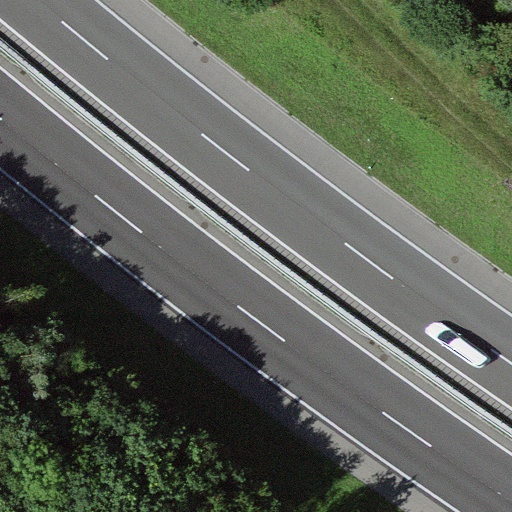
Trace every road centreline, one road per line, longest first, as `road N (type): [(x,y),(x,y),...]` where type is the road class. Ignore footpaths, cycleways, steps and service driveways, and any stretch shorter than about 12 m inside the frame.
road 1 (motorway): [(0,120),(134,230),(511,504)]
road 2 (motorway): [(511,361),(37,0)]
